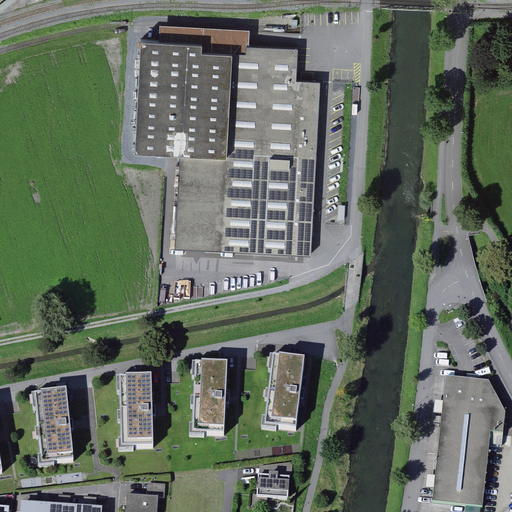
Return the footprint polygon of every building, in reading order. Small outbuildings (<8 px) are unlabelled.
[(251,28),(162,24),(161,39),(140,38),(135,150),(173,152),(180,152),(176,248),(313,254),(320,80),(298,79),(299,45),(250,43),(251,28)] [(303,359),(273,356),(266,428),(296,431),(300,393),(303,359)] [(237,368),(237,366),(230,366),(200,364),(197,429),(206,429),(206,437),(235,438),(236,401),(237,368)] [(147,378),(124,378),(126,457),(145,457),(145,450),(162,450),(161,413),(160,383),(160,378),(147,378)] [(502,454),(507,414),(489,383),(449,378),(432,509),(452,511),(482,511),(490,453),(502,454)] [(75,392),(34,397),(43,474),(64,472),(63,466),(83,464),(78,426),(76,401),(75,392)] [(289,475),(259,473),(258,497),(288,498),(289,475)] [(147,497),(128,496),(126,511),(156,511),(158,498),(164,499),(165,484),(148,483),(148,489),(147,497)] [(104,511),(104,506),(28,503),(27,511),(104,511)]
